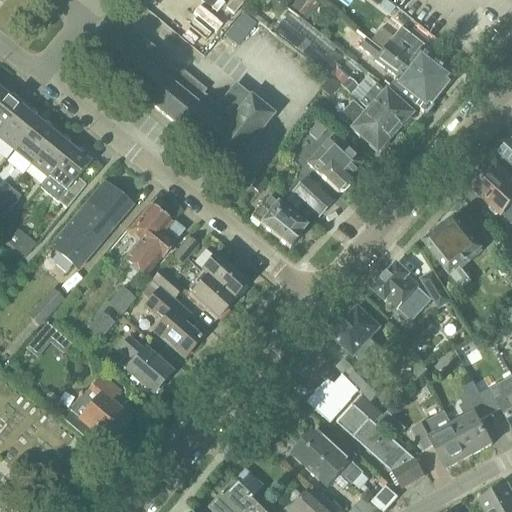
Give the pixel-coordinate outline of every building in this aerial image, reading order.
[(216,0),(227,8),(233,0),(216,0)] [(281,12),(268,28),(325,76),(338,60),(281,12)] [(241,14),(229,30),(243,41),(255,25),(241,14)] [(147,106),(148,105),(172,125),(171,126),(173,127),(173,126),(183,134),(183,135),(194,143),(193,144),(194,146),(195,145),(206,153),(217,161),(216,162),(217,163),(218,162),(229,171),(237,161),(238,162),(239,160),(238,160),(256,138),(257,139),(258,137),(257,136),(273,117),(250,98),(249,99),(234,87),(217,109),(201,96),(204,92),(181,74),(178,78),(163,65),(166,61),(143,43),(140,46),(120,30),(113,38),(112,38),(94,61),(105,70),(104,71),(105,72),(106,71),(116,79),(115,80),(126,89),(125,90),(127,91),(128,90),(139,99),(139,98),(146,104),(145,105),(147,106)] [(366,55),(373,47),(364,40),(358,48),(366,55)] [(388,44),(381,53),(439,98),(453,79),(418,51),(411,61),(388,44)] [(439,98),(381,53),(374,63),(395,81),(389,89),(424,116),(439,98)] [(348,80),(340,88),(349,96),(357,88),(348,80)] [(368,114),(393,136),(400,128),(402,130),(410,121),(407,119),(409,117),(385,95),(375,87),(361,102),(358,105),(368,113),(368,114)] [(0,136),(24,107),(12,97),(9,100),(4,97),(0,101),(0,136)] [(368,114),(365,116),(351,104),(338,119),(351,132),(376,155),(378,152),(380,154),(387,146),(385,144),(393,136),(368,114)] [(24,107),(0,136),(0,141),(14,153),(38,124),(33,120),(36,117),(24,107)] [(300,130),(316,144),(327,131),(311,118),(300,130)] [(38,124),(14,153),(31,167),(57,134),(45,124),(42,128),(38,124)] [(57,134),(31,167),(47,180),(71,151),(67,148),(70,144),(57,134)] [(335,194),(336,193),(338,195),(344,195),(348,190),(348,184),(346,182),(361,166),(332,139),(306,166),(335,194)] [(511,147),(500,160),(511,170),(511,147)] [(71,151),(47,180),(64,194),(56,204),(65,211),(85,188),(76,180),(92,162),(78,151),(75,155),(71,151)] [(475,195),(489,208),(489,212),(494,217),(499,217),(501,219),(501,218),(511,227),(511,226),(511,187),(510,190),(493,175),(475,195)] [(261,179),(251,189),(258,196),(268,185),(261,179)] [(306,179),(291,195),(317,220),(332,203),(306,179)] [(0,204),(11,191),(2,184),(0,185),(0,204)] [(53,251),(76,271),(130,208),(104,186),(53,246),(56,249),(53,251)] [(11,191),(0,204),(0,221),(1,222),(20,199),(11,191)] [(259,209),(250,220),(289,251),(300,238),(299,237),(305,230),(269,200),(260,210),(259,209)] [(161,261),(171,248),(184,232),(172,221),(168,225),(149,210),(129,235),(136,241),(120,260),(128,266),(126,268),(134,274),(136,272),(145,279),(160,261),(161,261)] [(423,246),(449,279),(449,278),(461,292),(471,284),(460,270),(482,253),(467,235),(475,229),(463,214),(443,230),(443,229),(435,235),(436,236),(423,246)] [(188,240),(172,259),(182,267),(197,248),(188,240)] [(200,275),(202,276),(232,302),(246,286),(215,258),(200,275)] [(409,278),(396,266),(386,277),(385,276),(380,281),(382,282),(372,293),(384,304),(386,302),(397,312),(411,325),(430,304),(416,292),(418,289),(407,279),(409,278)] [(418,280),(438,311),(451,302),(432,272),(418,280)] [(152,283),(173,301),(181,292),(160,273),(152,283)] [(234,303),(232,302),(202,276),(193,286),(198,290),(190,299),(216,323),(234,303)] [(27,320),(39,330),(63,302),(51,291),(27,320)] [(159,292),(144,309),(162,324),(153,335),(183,361),(200,342),(175,320),(182,311),(159,292)] [(118,319),(130,304),(119,295),(107,310),(118,319)] [(357,310),(349,318),(345,323),(344,322),(341,325),(342,326),(330,339),(353,359),(379,331),(357,310)] [(50,345),(58,336),(47,326),(39,335),(50,345)] [(104,337),(91,327),(88,331),(100,341),(104,337)] [(119,351),(125,356),(116,366),(152,397),(155,394),(156,396),(164,388),(162,386),(170,376),(144,353),(142,354),(128,341),(119,351)] [(381,394),(375,388),(357,371),(347,382),(371,404),(381,394)] [(82,439),(89,431),(109,448),(131,422),(109,404),(118,394),(99,379),(69,414),(70,414),(63,422),(82,439)] [(315,396),(306,405),(330,426),(351,402),(327,382),(319,391),(319,390),(314,396),(315,396)] [(451,429),(468,459),(491,447),(478,424),(489,418),(478,398),(471,386),(463,390),(464,397),(458,399),(462,406),(458,408),(465,421),(451,429)] [(511,395),(496,404),(490,391),(478,398),(489,418),(500,411),(511,432),(511,395)] [(354,403),(354,404),(336,425),(392,475),(401,491),(423,479),(414,463),(373,426),(382,416),(361,396),(354,403)] [(468,459),(451,429),(429,441),(421,426),(410,433),(421,455),(433,449),(446,472),(468,459)] [(362,476),(350,465),(315,433),(303,445),(339,478),(351,489),(362,476)] [(327,490),(339,478),(303,445),(292,458),(327,490)] [(235,486),(222,501),(233,511),(261,511),(260,511),(263,508),(253,497),(250,500),(235,486)] [(372,503),(379,511),(385,511),(397,502),(387,489),(372,503)] [(511,511),(511,499),(506,489),(480,503),(484,511),(511,511)] [(341,511),(334,505),(332,507),(323,499),(319,502),(310,494),(293,511),(341,511)] [(233,511),(222,501),(219,499),(209,510),(211,511),(233,511)] [(353,511),(375,511),(364,501),(353,511)]
